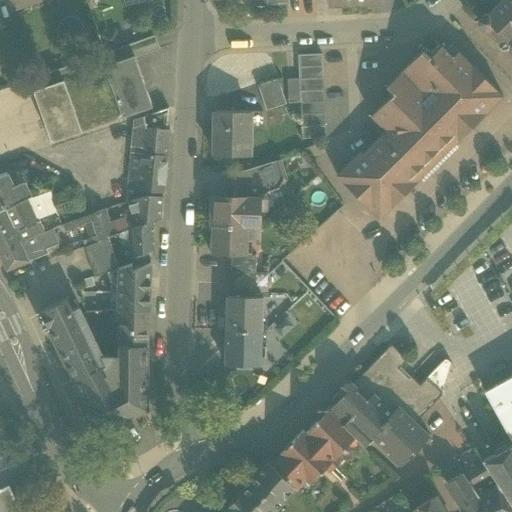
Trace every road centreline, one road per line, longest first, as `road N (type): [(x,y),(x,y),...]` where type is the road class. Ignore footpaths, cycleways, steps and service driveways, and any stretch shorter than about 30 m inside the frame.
road 1 (residential): [(207,452),(182,397),(172,348),(192,41)]
road 2 (residential): [(456,0),(401,28),(192,41)]
road 3 (tertiary): [(390,301),(268,424),(207,452)]
road 4 (tertiary): [(123,511),(68,464),(0,323)]
road 5 (residential): [(475,370),(462,422),(428,468),(353,511)]
road 6 (tertiary): [(511,177),(390,301)]
